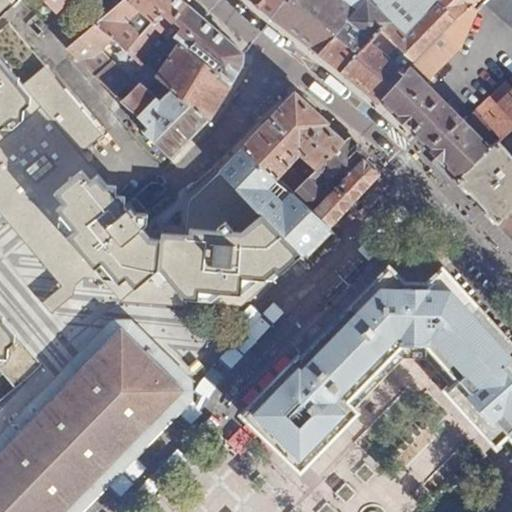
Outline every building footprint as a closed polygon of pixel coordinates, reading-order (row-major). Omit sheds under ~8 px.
[(0,0),(0,212),(58,282),(64,288),(45,304),(55,315),(75,298),(78,288),(84,282),(87,280),(105,282),(92,264),(139,225),(141,223),(141,213),(140,213),(131,212),(127,215),(75,155),(95,138),(37,71),(17,89),(0,69),(0,10),(11,0),(0,0)] [(41,0),(55,13),(57,12),(68,0),(41,0)] [(186,5),(180,0),(123,0),(107,15),(99,7),(88,18),(96,25),(111,39),(126,51),(149,25),(161,12),(171,21),(186,5)] [(252,0),(270,14),(284,0),(252,0)] [(284,0),(270,14),(303,38),(337,0),(284,0)] [(316,49),(318,51),(363,0),(337,0),(303,38),(316,49)] [(363,0),(318,51),(343,70),(391,23),(386,19),(389,14),(380,7),(386,0),(363,0)] [(480,0),(435,0),(434,2),(439,8),(410,39),(391,23),(343,70),(380,101),(382,99),(470,9),(480,0)] [(511,0),(487,0),(484,4),(511,30),(511,0)] [(161,12),(149,25),(161,34),(164,31),(228,84),(240,66),(241,53),(186,5),(171,21),(161,12)] [(382,99),(457,174),(496,140),(511,126),(511,90),(511,91),(505,83),(461,123),(421,82),(461,43),(474,13),(470,9),(382,99)] [(96,25),(67,51),(114,97),(128,83),(109,63),(104,69),(93,59),(111,39),(96,25)] [(155,77),(170,90),(205,121),(206,119),(228,84),(164,31),(161,34),(149,25),(126,51),(138,62),(155,41),(171,54),(155,77)] [(139,85),(120,104),(146,129),(143,133),(169,159),(204,123),(205,121),(170,90),(158,102),(139,85)] [(293,95),(242,148),(276,178),(299,153),(316,169),(329,156),(331,158),(349,138),(343,142),(325,125),(326,122),(293,95)] [(367,155),(349,138),(331,158),(329,156),(316,169),(293,193),(314,210),(329,194),(325,189),(322,192),(313,184),(316,181),(323,183),(327,179),(335,187),(363,159),(367,155)] [(456,176),(497,222),(511,208),(511,157),(496,140),(457,174),(456,176)] [(242,148),(219,172),(301,254),(330,224),(314,210),(293,193),(276,178),(242,148)] [(378,173),(363,159),(335,187),(329,194),(314,210),(330,224),(378,173)] [(148,236),(139,225),(92,264),(123,304),(209,309),(210,300),(251,302),(254,287),(273,287),(284,278),(289,282),(309,263),(219,172),(187,201),(185,232),(158,231),(158,236),(148,236)] [(511,208),(497,222),(511,238),(511,208)] [(511,511),(511,345),(441,266),(425,282),(413,282),(402,281),(387,267),(300,355),(298,355),(242,411),(299,468),(306,462),(355,412),(352,407),(400,359),(412,359),(422,358),(447,387),(441,391),(468,421),(491,446),(496,441),(511,458),(511,511)] [(0,373),(6,368),(19,370),(19,356),(27,350),(11,329),(0,316),(0,373)] [(0,436),(0,511),(73,511),(187,398),(187,381),(182,375),(150,343),(129,322),(113,323),(0,436)] [(196,391),(211,398),(221,375),(207,368),(196,391)] [(223,491),(207,511),(233,511),(240,503),(223,491)]
